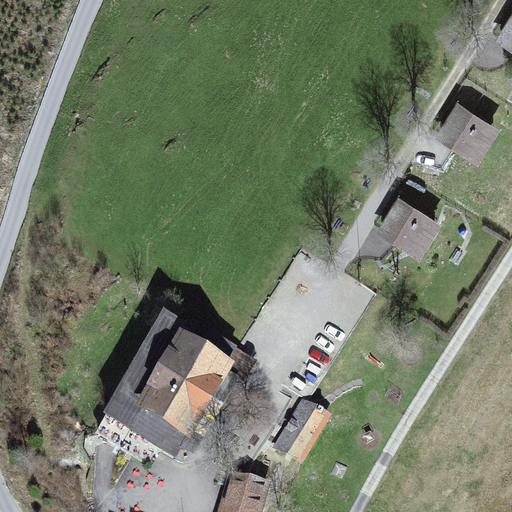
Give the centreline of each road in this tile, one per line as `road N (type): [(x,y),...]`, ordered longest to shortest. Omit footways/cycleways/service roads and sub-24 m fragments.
road 1 (track): [(339,256),(497,0)]
road 2 (unclassified): [(0,254),(92,0)]
